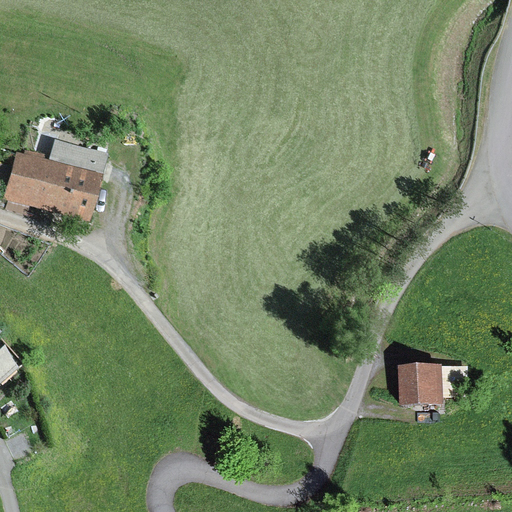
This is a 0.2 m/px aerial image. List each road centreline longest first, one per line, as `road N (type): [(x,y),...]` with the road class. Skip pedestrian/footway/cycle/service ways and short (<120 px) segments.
road 1 (track): [(507,178),(436,238),(401,281),(336,435),(241,409),(101,259),(0,217)]
road 2 (motorway): [(511,74),(0,71)]
road 3 (motorway): [(0,202),(511,203)]
road 4 (track): [(336,435),(306,490),(269,496),(181,468),(164,482),(163,511)]
road 5 (unclassified): [(511,56),(503,115),(511,196)]
